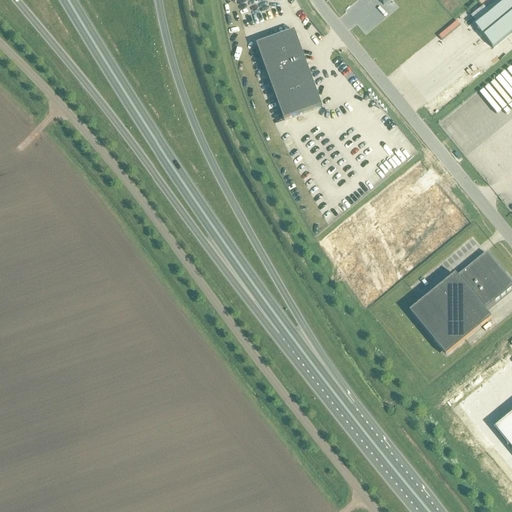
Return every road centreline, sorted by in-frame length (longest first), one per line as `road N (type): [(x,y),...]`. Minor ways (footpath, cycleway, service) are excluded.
road 1 (unclassified): [(86,134),(380,511)]
road 2 (trunk): [(346,409),(203,146),(158,0)]
road 3 (trunk): [(14,0),(204,245),(284,327)]
road 4 (trunk): [(284,327),(67,0)]
road 5 (unclassified): [(511,238),(318,0)]
road 6 (trunk): [(428,511),(346,409)]
road 7 (unclassified): [(86,134),(0,45)]
